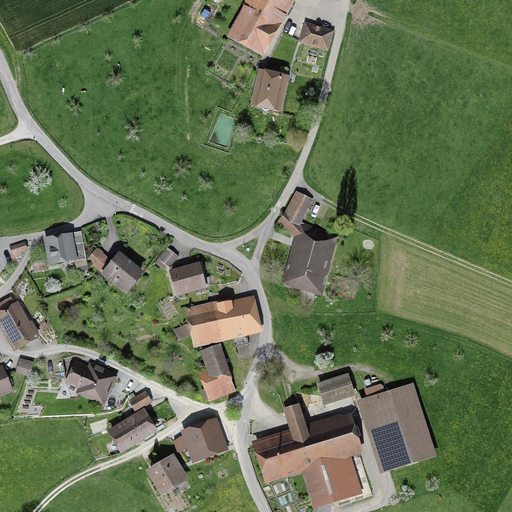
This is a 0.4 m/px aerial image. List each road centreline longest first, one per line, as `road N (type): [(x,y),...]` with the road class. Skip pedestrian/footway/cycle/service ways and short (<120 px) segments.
road 1 (tertiary): [(214,249),(104,197),(67,168),(31,128),(0,65)]
road 2 (tertiary): [(267,511),(240,438),(265,344),(252,272)]
road 3 (residential): [(342,0),(310,140),(269,223)]
road 4 (track): [(32,511),(61,486),(127,455),(198,406)]
